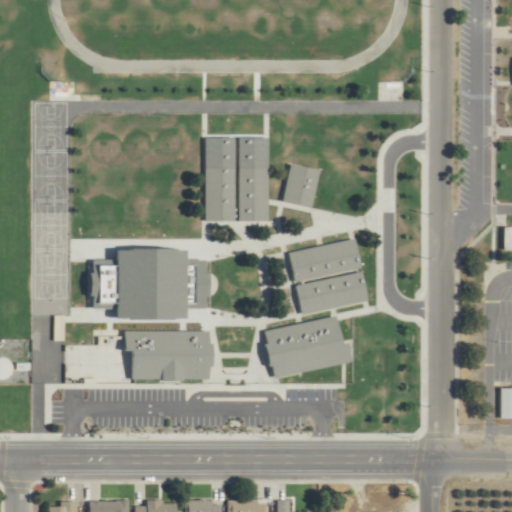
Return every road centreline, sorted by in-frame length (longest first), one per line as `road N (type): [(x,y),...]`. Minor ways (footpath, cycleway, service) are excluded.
road 1 (residential): [(428,453),(435,0)]
road 2 (tertiary): [(428,453),(15,453)]
